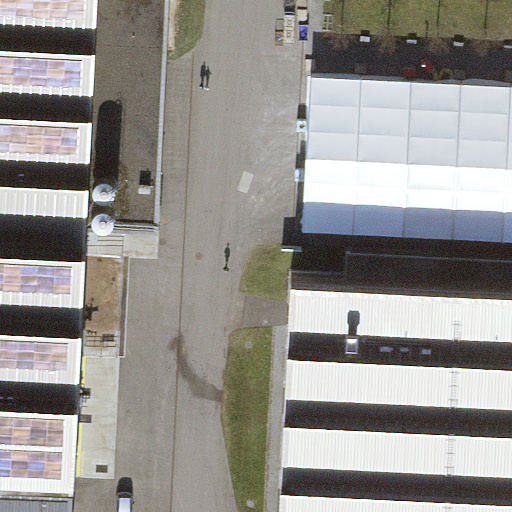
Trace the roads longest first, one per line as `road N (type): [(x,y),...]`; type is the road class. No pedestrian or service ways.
road 1 (residential): [(217,0),(204,511)]
road 2 (unknown): [(212,185),(511,192)]
